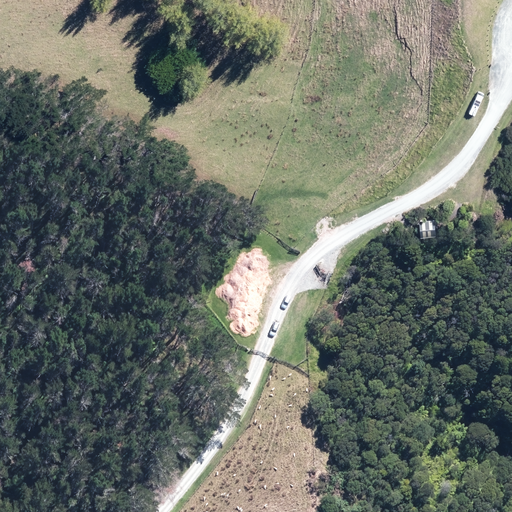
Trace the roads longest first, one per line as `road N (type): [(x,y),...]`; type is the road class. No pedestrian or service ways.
road 1 (track): [(511,81),(457,168),(338,239),(286,294)]
road 2 (track): [(150,511),(232,412),(286,294)]
